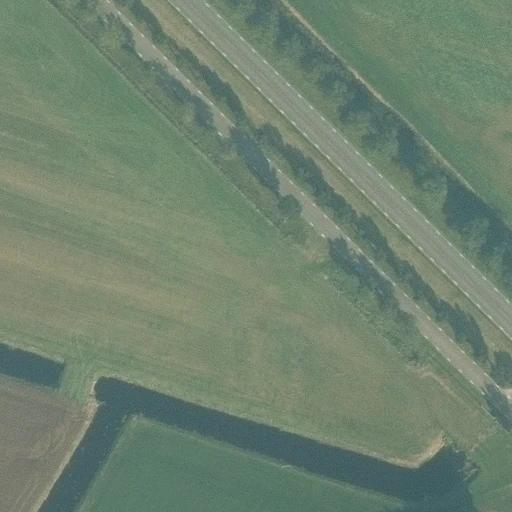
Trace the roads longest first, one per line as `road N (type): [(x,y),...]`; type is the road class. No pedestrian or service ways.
road 1 (unclassified): [(90,0),(511,413)]
road 2 (primary): [(511,326),(181,0)]
